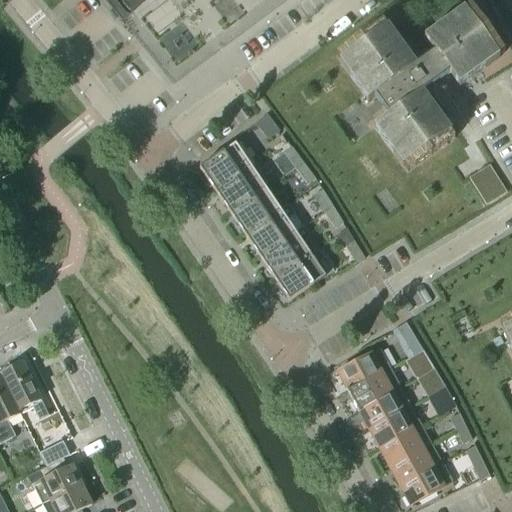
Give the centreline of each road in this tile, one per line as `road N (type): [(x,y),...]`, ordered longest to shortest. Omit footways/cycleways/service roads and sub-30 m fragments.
road 1 (residential): [(148,161),(372,0)]
road 2 (residential): [(281,353),(511,220)]
road 3 (tertiary): [(55,300),(157,511)]
road 4 (residential): [(281,353),(148,161)]
road 5 (residential): [(148,161),(20,0)]
road 6 (residential): [(369,511),(281,353)]
road 7 (tertiary): [(0,185),(55,300)]
